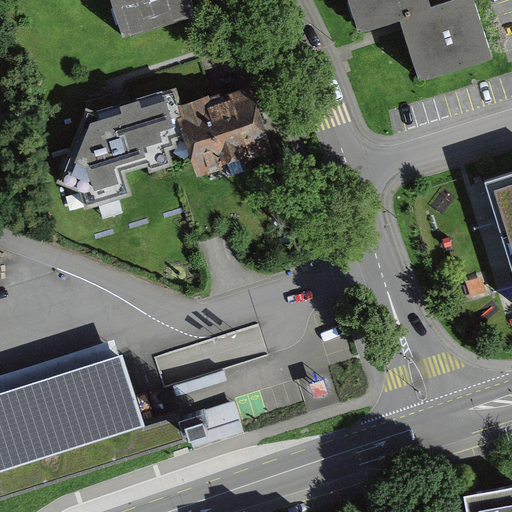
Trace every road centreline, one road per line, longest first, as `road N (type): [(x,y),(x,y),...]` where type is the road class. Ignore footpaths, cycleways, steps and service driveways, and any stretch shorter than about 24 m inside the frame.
road 1 (residential): [(432,423),(353,173),(286,0)]
road 2 (primary): [(169,511),(432,423)]
